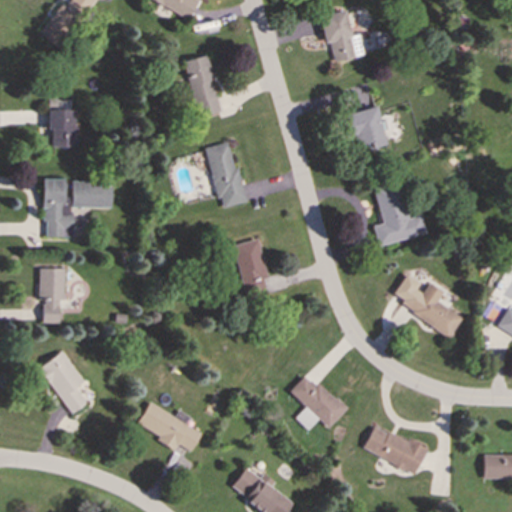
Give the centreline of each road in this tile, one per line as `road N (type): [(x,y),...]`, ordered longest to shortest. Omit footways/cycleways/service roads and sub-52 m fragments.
road 1 (residential): [(511,399),(425,388),(393,372),(354,334),(326,271),(251,0)]
road 2 (residential): [(155,511),(96,480),(0,461)]
